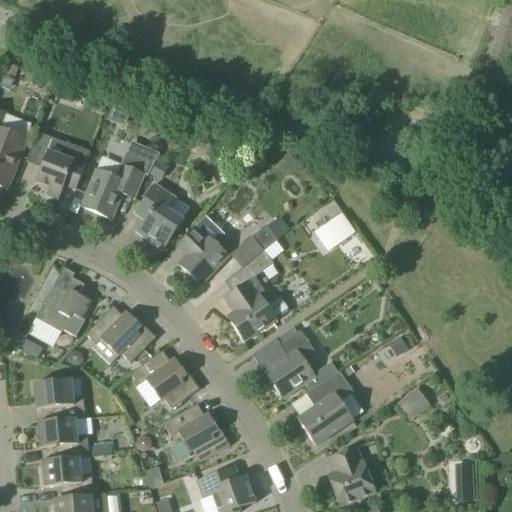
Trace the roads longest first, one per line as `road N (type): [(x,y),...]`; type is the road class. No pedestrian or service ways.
road 1 (track): [(511,202),(6,9)]
road 2 (residential): [(0,227),(102,254),(152,289),(220,372),(298,511)]
